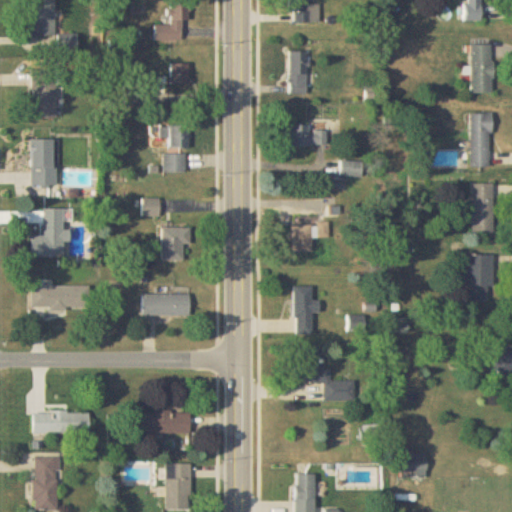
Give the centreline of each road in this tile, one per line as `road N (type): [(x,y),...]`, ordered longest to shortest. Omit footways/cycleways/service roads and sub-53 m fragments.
road 1 (tertiary): [(237,0),(238,511)]
road 2 (residential): [(237,357),(0,357)]
